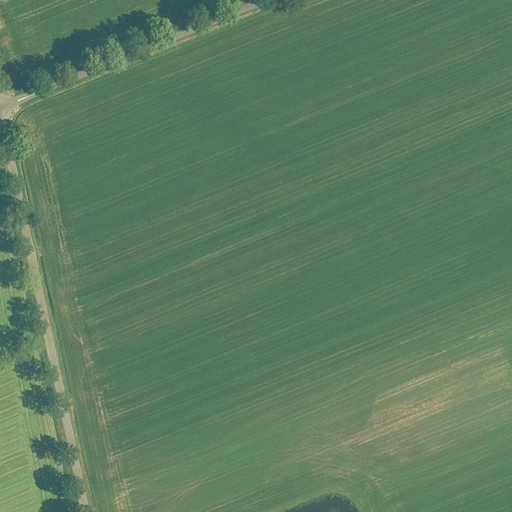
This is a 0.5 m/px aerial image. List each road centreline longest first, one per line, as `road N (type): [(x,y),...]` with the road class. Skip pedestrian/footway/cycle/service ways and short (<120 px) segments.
road 1 (unclassified): [(84,511),(0,109)]
road 2 (unclassified): [(0,107),(267,0)]
